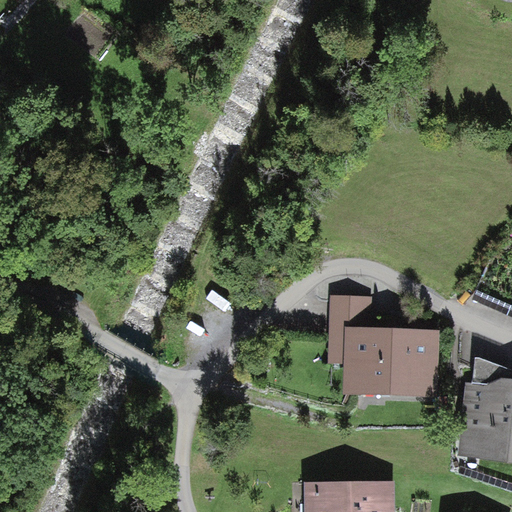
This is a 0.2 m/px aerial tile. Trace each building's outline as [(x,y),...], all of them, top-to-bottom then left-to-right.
[(0,0),(0,19),(17,0),(0,0)] [(511,268),(494,261),(479,295),(511,309),(511,268)] [(333,336),(348,336),(347,361),(355,361),(354,391),(425,394),(427,338),(365,336),(367,302),(334,301),(333,336)] [(0,311),(0,336),(7,341),(17,321),(0,311)] [(511,370),(475,367),(466,442),(480,443),(480,450),(511,453),(511,370)] [(293,482),(293,511),(384,511),(384,481),(293,482)]
